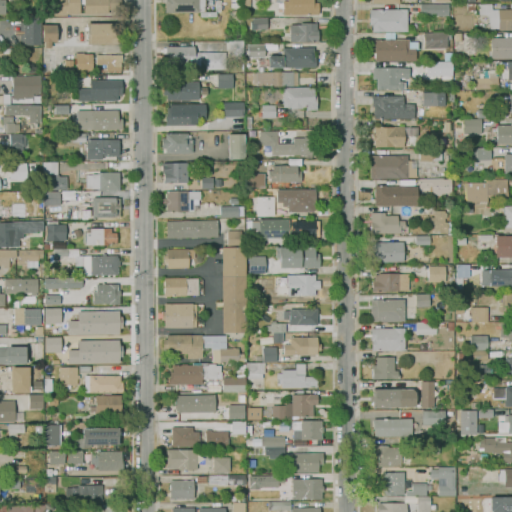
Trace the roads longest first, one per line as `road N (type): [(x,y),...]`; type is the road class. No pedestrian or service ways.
road 1 (residential): [(140,0),(144,511)]
road 2 (residential): [(342,0),(345,511)]
